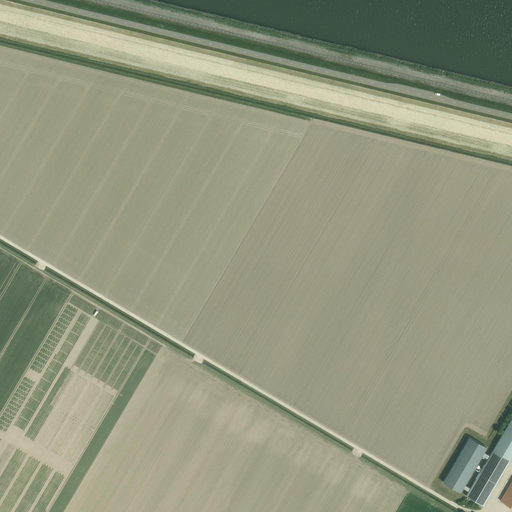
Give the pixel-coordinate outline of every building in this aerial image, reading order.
[(511,418),(492,451),(510,461),(511,457),(511,418)] [(488,459),(489,456),(484,453),(487,448),(469,437),(443,482),(460,493),(463,488),(468,492),(470,489),(464,485),(482,456),(488,459)] [(497,483),(509,461),(492,451),(489,456),(488,459),(479,473),(497,483)] [(497,483),(479,473),(470,489),(468,492),(466,496),(483,506),(497,483)] [(511,507),(511,481),(500,501),(511,507)]
